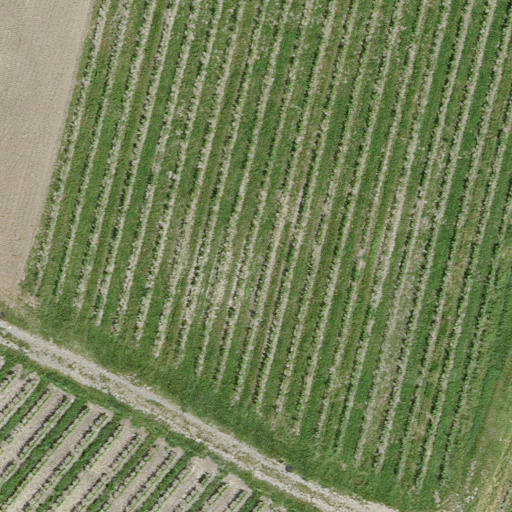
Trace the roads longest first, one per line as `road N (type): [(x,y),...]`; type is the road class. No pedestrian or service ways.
road 1 (track): [(347,511),(0,326)]
road 2 (track): [(511,346),(470,478),(448,511)]
